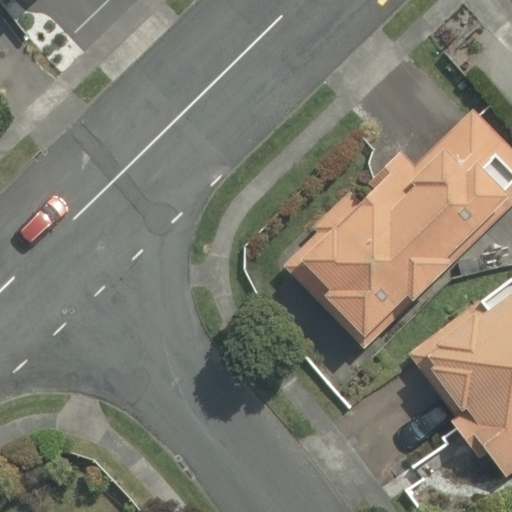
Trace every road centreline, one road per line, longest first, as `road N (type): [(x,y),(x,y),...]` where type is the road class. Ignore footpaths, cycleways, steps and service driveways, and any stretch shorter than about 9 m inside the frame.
road 1 (residential): [(54,237),(279,511)]
road 2 (residential): [(301,0),(54,237)]
